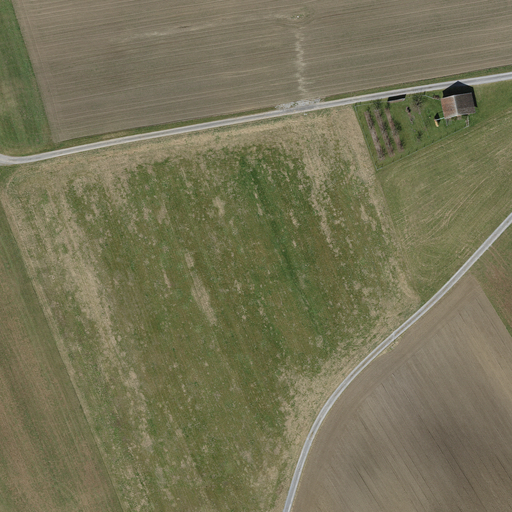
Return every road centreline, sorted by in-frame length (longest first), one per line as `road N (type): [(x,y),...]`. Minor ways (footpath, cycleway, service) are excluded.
road 1 (track): [(511,77),(0,160)]
road 2 (track): [(287,511),(324,409),(511,219)]
